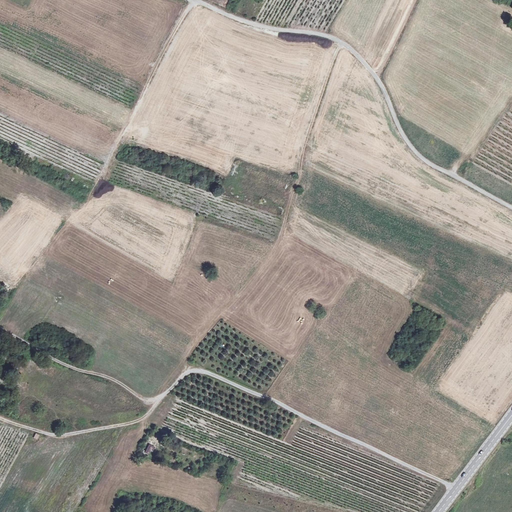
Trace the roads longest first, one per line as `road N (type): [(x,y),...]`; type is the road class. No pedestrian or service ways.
road 1 (unclassified): [(195,0),(236,19),(349,47),(376,75),(417,153),(511,206)]
road 2 (track): [(338,40),(275,247),(207,327),(183,373)]
road 3 (track): [(159,399),(183,373),(202,370),(457,487)]
road 4 (track): [(159,399),(70,367),(0,328)]
road 5 (track): [(0,418),(58,436),(133,424),(159,399)]
road 6 (primary): [(439,511),(511,415)]
